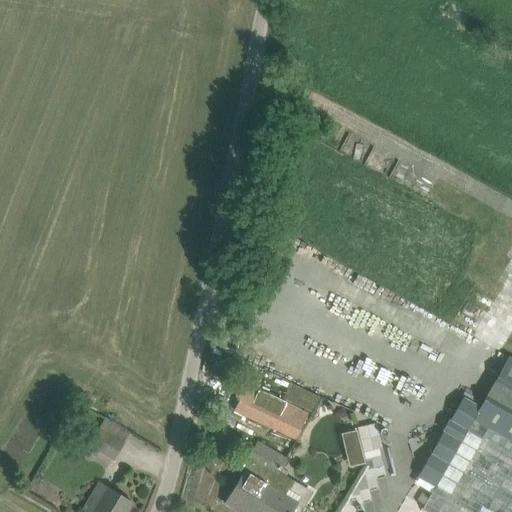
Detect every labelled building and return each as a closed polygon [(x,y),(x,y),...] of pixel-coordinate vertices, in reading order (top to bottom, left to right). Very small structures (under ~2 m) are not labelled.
[(511,351),(481,407),(464,397),(451,420),(511,453),(511,351)] [(244,384),(233,407),(303,441),(311,424),(288,413),(291,406),(244,384)] [(114,458),(131,431),(106,417),(90,443),(114,458)] [(447,426),(418,476),(420,477),(435,486),(423,508),(429,511),(511,511),(511,453),(451,420),(447,426)] [(226,503),(241,511),(248,511),(282,457),(258,442),(247,460),(252,463),(247,472),(245,471),(226,503)] [(365,463),(362,449),(350,452),(353,465),(365,463)] [(286,459),(282,457),(248,511),(291,511),(298,502),(275,488),(280,479),(275,476),(286,459)] [(125,511),(132,502),(100,482),(83,509),(87,511),(125,511)]
